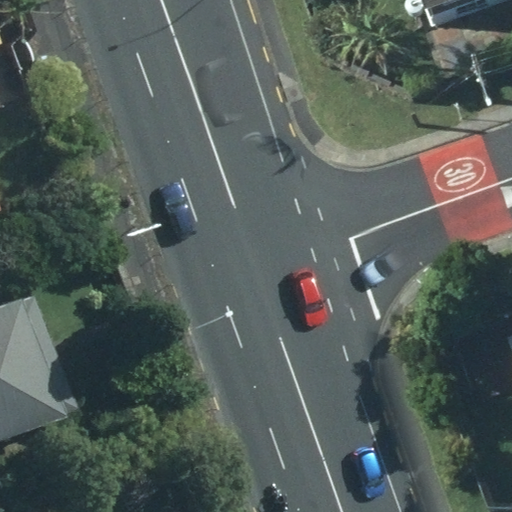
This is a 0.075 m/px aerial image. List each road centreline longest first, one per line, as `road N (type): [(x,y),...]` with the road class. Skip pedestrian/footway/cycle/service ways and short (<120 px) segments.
road 1 (primary): [(163,0),(259,268)]
road 2 (residential): [(259,268),(511,178)]
road 3 (primary): [(259,268),(346,511)]
